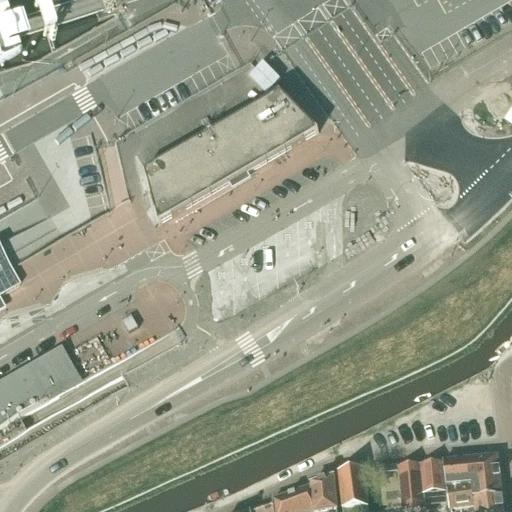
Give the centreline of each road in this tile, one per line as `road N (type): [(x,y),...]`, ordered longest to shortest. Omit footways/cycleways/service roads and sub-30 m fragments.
road 1 (secondary): [(511,158),(407,250),(126,412),(85,445)]
road 2 (secondary): [(85,445),(312,338),(442,252),(511,190)]
road 3 (residential): [(509,445),(343,460),(231,511)]
